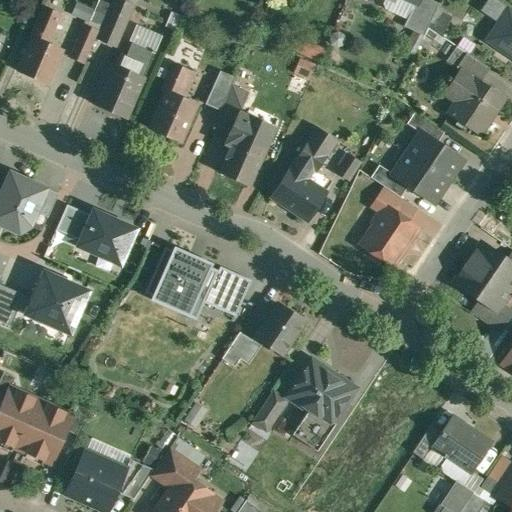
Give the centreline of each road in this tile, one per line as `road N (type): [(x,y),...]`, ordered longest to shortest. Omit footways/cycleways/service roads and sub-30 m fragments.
road 1 (residential): [(0,122),(258,236),(393,325)]
road 2 (residential): [(393,325),(511,144)]
road 3 (residential): [(393,325),(511,406)]
